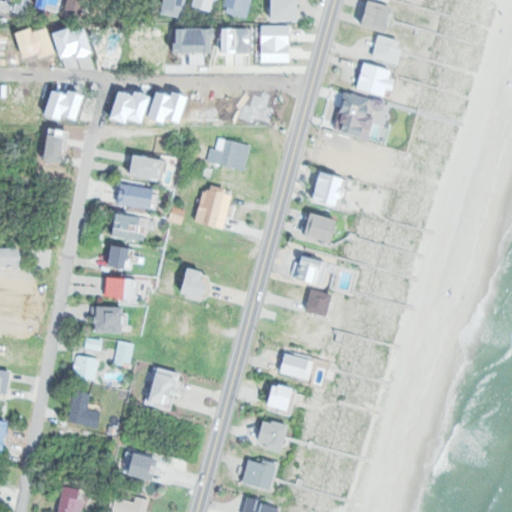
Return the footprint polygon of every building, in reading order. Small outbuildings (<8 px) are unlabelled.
[(0,0),(0,13),(31,13),(31,0),(0,0)] [(62,0),(38,0),(37,7),(61,11),(62,0)] [(86,0),(67,0),(65,13),(82,17),(86,0)] [(215,0),(193,0),(192,6),(212,11),(215,0)] [(251,0),(225,0),(222,12),(247,18),(251,0)] [(299,0),(272,0),(272,20),(299,20),(299,0)] [(394,5),(368,0),(363,26),(389,31),(394,5)] [(373,56),(398,64),(405,43),(380,35),(373,56)] [(94,89),(94,55),(85,55),(85,48),(78,48),(78,89),(94,89)] [(387,95),(394,70),(365,63),(358,88),(387,95)] [(247,83),(202,83),(202,116),(247,116),(247,83)] [(346,90),(335,129),(366,137),(376,98),(346,90)] [(3,123),(31,123),(31,101),(3,101),(3,123)] [(244,171),(251,145),(218,136),(215,148),(210,146),(206,161),(244,171)] [(347,137),(328,148),(342,172),(361,161),(347,137)] [(130,175),(161,181),(165,160),(134,154),(130,175)] [(340,207),(347,179),(320,172),(312,200),(340,207)] [(158,187),(120,183),(118,205),(155,209),(158,187)] [(195,221),(223,228),(233,193),(204,186),(195,221)] [(339,219),(311,212),(305,236),(333,243),(339,219)] [(144,241),(147,218),(112,213),(109,235),(144,241)] [(0,268),(20,268),(20,248),(0,247),(0,268)] [(134,268),(134,247),(110,247),(110,268),(134,268)] [(321,285),(329,261),(302,253),(295,277),(321,285)] [(136,299),(137,279),(106,277),(105,297),(136,299)] [(327,317),(334,294),(312,288),(305,310),(327,317)] [(123,331),(123,306),(95,306),(95,331),(123,331)] [(318,350),(324,324),(303,318),(296,344),(318,350)] [(100,340),(87,340),(87,348),(100,348),(100,340)] [(114,362),(129,365),(133,343),(118,340),(114,362)] [(315,361),(287,350),(280,370),(307,381),(315,361)] [(94,380),(99,358),(76,353),(72,375),(94,380)] [(173,409),(181,372),(153,366),(145,403),(173,409)] [(0,394),(6,396),(11,371),(0,369),(0,394)] [(296,389),(272,385),(267,409),(291,413),(296,389)] [(89,391),(71,391),(69,422),(87,423),(89,391)] [(289,428),(266,418),(255,441),(278,452),(289,428)] [(0,449),(3,450),(8,422),(0,420),(0,449)] [(156,458),(132,453),(127,473),(151,479),(156,458)] [(242,483),(270,490),(277,463),(248,456),(242,483)] [(79,511),(82,488),(62,486),(59,511),(79,511)] [(146,511),(149,499),(116,492),(111,511),(146,511)] [(244,511),(278,511),(281,504),(249,495),(244,511)]
